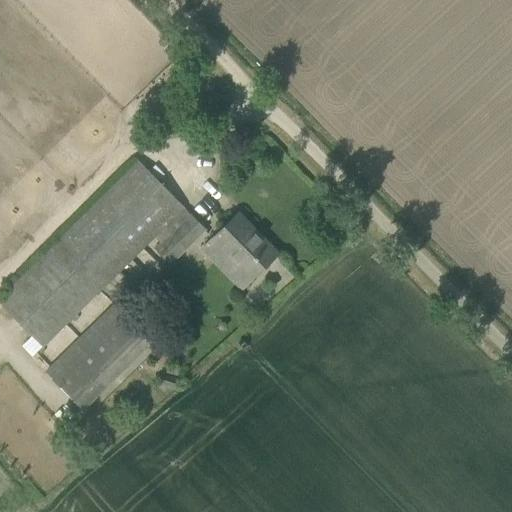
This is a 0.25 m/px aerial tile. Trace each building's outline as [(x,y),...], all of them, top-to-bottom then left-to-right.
[(0,297),(0,302),(43,346),(183,207),(138,161),(0,297)] [(160,240),(170,251),(178,258),(206,229),(188,212),(160,240)] [(201,249),(241,289),(278,254),(238,213),(211,238),(201,249)] [(45,369),(84,409),(152,342),(114,303),(45,369)] [(162,374),(160,384),(175,388),(178,378),(162,374)]
